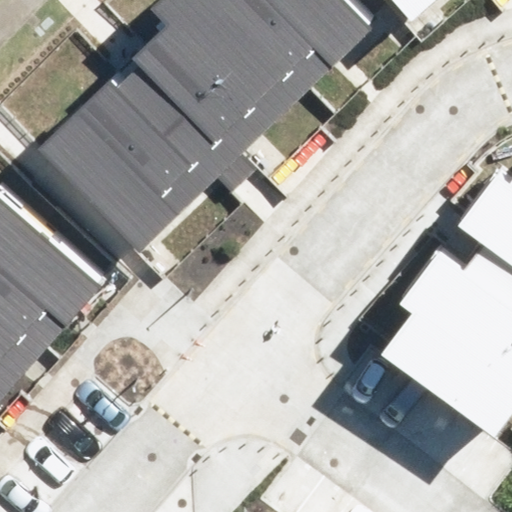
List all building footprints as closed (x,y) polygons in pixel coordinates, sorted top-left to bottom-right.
[(137,49),(41,139),(145,249),(381,30),(352,0),(160,0),(123,34),(137,49)] [(402,0),(416,16),(434,0),(402,0)] [(434,301),(399,346),(505,428),(511,418),(511,166),(509,164),(414,286),(434,301)] [(0,369),(99,265),(2,174),(0,176),(0,369)] [(375,223),(336,260),(375,301),(414,263),(375,223)] [(266,361),(269,366),(289,376),(294,377),(299,376),(305,375),(310,373),(314,370),(318,367),(322,363),(325,358),(327,353),(328,348),(328,342),(328,337),(326,332),(324,327),(321,322),(317,318),(313,315),(308,312),(303,310),(298,309),(293,309),(287,310),(282,312),(277,314),(273,317),(269,321),(266,325),(263,330),(262,335),(261,341),(261,346),(262,351),(264,356),(266,361)] [(47,511),(37,501),(25,511),(47,511)]
